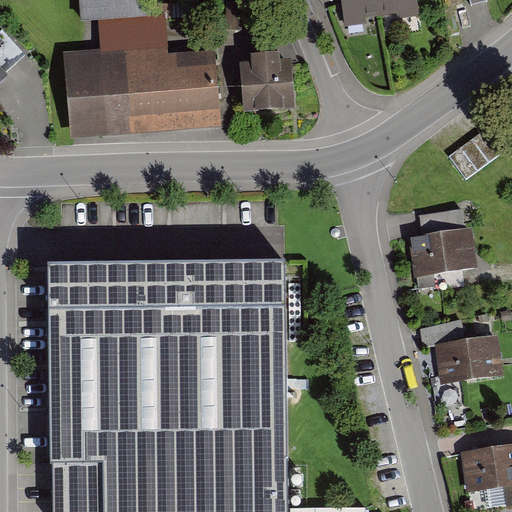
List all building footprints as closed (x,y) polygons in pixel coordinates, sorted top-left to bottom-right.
[(147,0),(79,0),(81,27),(99,25),(101,54),(64,56),(71,143),(221,132),(216,56),(169,59),(166,18),(149,19),(147,0)] [(382,15),(379,0),(341,0),(343,5),(346,26),(366,23),(365,18),(379,16),(382,15)] [(420,16),(417,0),(379,0),(382,15),(398,13),(399,18),(420,16)] [(253,3),(227,3),(227,34),(253,34),(253,3)] [(3,33),(0,36),(0,70),(6,77),(26,58),(3,33)] [(252,69),(240,69),(244,118),(296,114),(292,66),(281,67),(280,60),(251,62),(252,69)] [(0,88),(9,81),(6,77),(0,70),(0,88)] [(511,144),(497,124),(450,160),(467,183),(511,148),(511,144)] [(423,239),(466,234),(463,213),(421,219),(423,239)] [(423,239),(410,241),(415,281),(479,273),(473,233),(466,234),(423,239)] [(289,511),(286,259),(48,262),(51,463),(53,463),(103,462),(103,511),(289,511)] [(499,339),(436,349),(442,389),(504,380),(499,339)] [(511,449),(462,457),(468,499),(505,494),(507,510),(511,509),(511,449)] [(53,511),(103,511),(103,462),(53,463),(53,511)]
